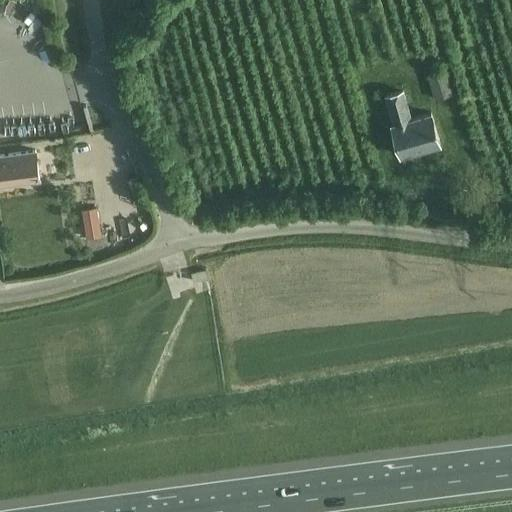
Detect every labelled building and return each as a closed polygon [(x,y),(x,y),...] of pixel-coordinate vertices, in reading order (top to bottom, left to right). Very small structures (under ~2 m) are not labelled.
[(452,93),(446,70),(428,75),(435,98),(452,93)] [(401,155),(440,143),(431,112),(411,118),(403,90),(386,95),(394,123),(392,123),(401,155)] [(36,149),(0,154),(0,183),(40,179),(36,149)] [(96,207),(81,209),(86,237),(100,235),(96,207)] [(204,270),(191,273),(193,282),(207,279),(205,270),(204,270)]
